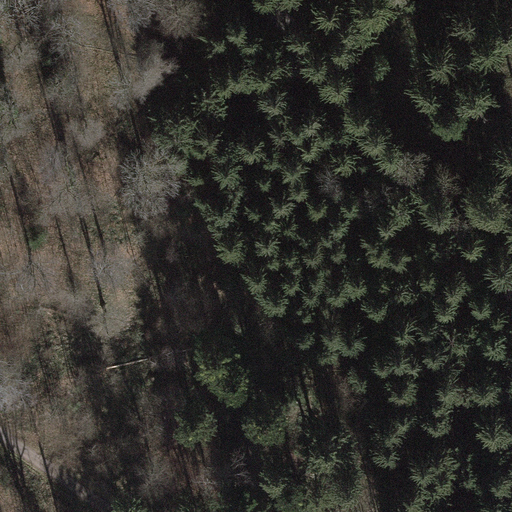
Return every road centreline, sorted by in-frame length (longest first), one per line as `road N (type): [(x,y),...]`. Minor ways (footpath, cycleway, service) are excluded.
road 1 (track): [(511,289),(263,0)]
road 2 (track): [(108,511),(0,435)]
